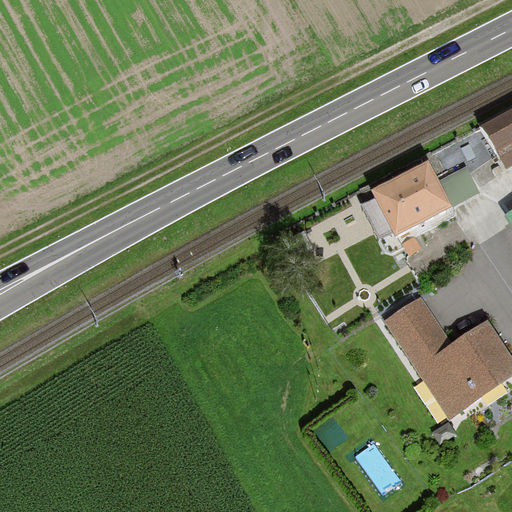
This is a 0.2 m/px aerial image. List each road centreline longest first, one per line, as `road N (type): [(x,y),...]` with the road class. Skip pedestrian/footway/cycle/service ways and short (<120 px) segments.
road 1 (track): [(503,0),(0,257)]
road 2 (primary): [(511,33),(23,284)]
